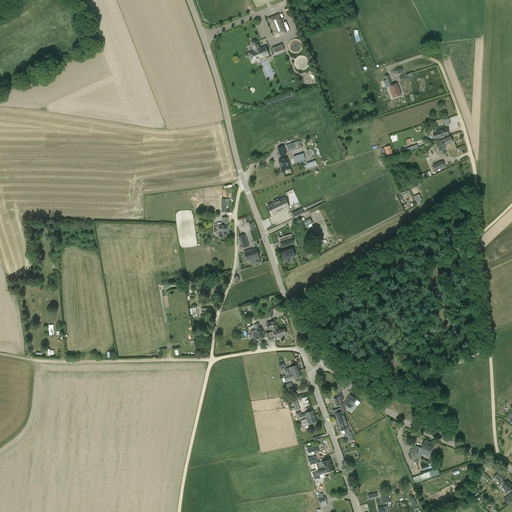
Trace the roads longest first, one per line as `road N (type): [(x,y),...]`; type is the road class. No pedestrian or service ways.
road 1 (track): [(499,463),(472,155),(441,66),(424,56),(388,68)]
road 2 (tertiary): [(323,361),(290,310),(189,0)]
road 3 (track): [(298,325),(477,236),(511,200)]
road 4 (tertiary): [(511,470),(386,410),(323,361)]
road 5 (track): [(0,354),(210,359)]
road 6 (track): [(210,359),(232,281),(235,210),(245,184)]
road 7 (tertiary): [(357,511),(313,381),(323,361)]
road 8 (track): [(179,511),(210,359)]
